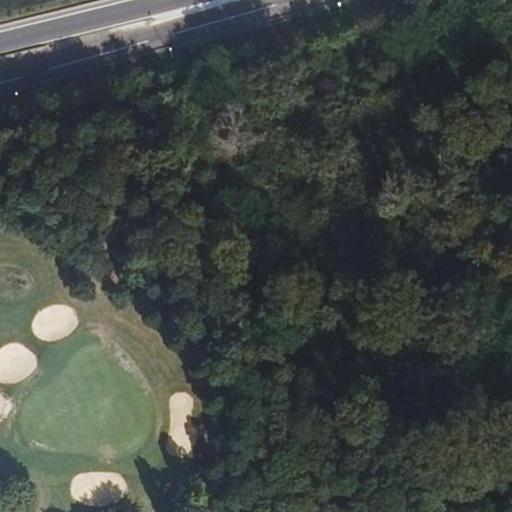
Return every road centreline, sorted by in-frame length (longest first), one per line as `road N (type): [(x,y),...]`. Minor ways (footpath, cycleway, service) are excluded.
road 1 (motorway): [(0,82),(274,0)]
road 2 (motorway): [(0,46),(187,0)]
